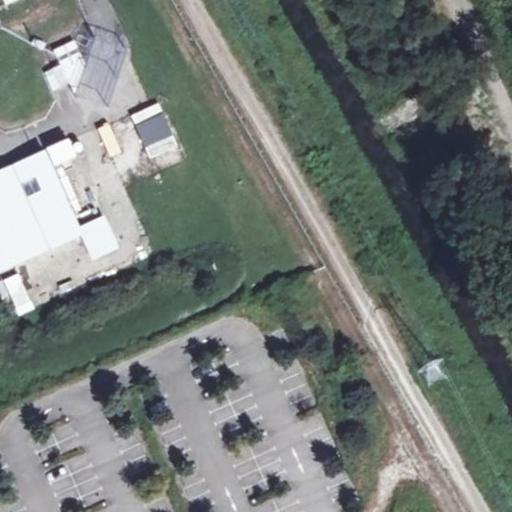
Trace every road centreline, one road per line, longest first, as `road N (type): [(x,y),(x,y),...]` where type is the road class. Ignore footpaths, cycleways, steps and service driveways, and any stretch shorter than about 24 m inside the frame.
road 1 (track): [(192,0),(486,511)]
road 2 (track): [(454,0),(511,109)]
